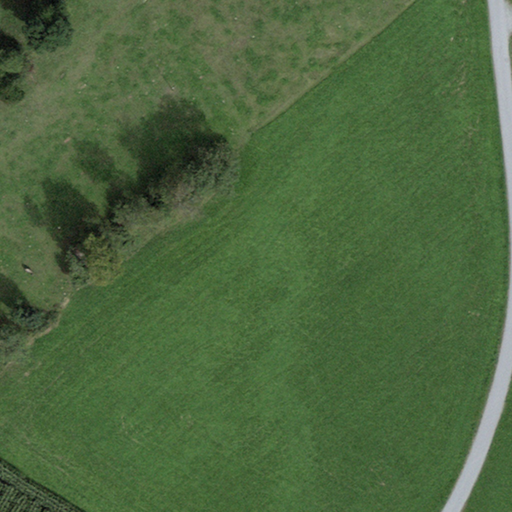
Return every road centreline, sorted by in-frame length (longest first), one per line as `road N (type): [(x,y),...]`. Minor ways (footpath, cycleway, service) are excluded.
road 1 (unclassified): [(451,511),(483,445),(511,331)]
road 2 (unclassified): [(511,136),(494,0)]
